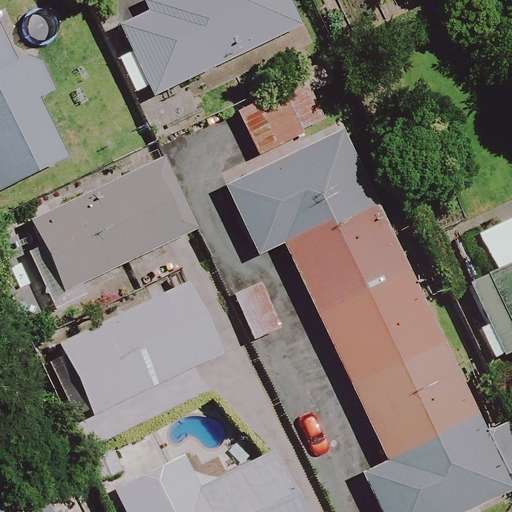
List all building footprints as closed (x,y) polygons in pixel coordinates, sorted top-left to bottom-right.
[(142,16),(96,38),(108,63),(128,104),(140,98),(144,106),(292,35),(275,0),(152,0),(137,7),(142,16)] [(0,56),(0,192),(56,164),(26,106),(45,96),(20,48),(0,58),(0,56)] [(290,79),(227,112),(251,158),(314,126),(290,79)] [(499,484),(511,477),(511,445),(501,421),(475,434),(334,135),(254,172),(215,191),(248,262),(274,250),(377,468),(353,479),(368,511),(469,511),(504,496),(499,484)] [(36,293),(49,321),(78,307),(70,291),(186,236),(153,165),(21,227),(49,286),(36,293)] [(511,354),(511,220),(468,240),(486,278),(460,289),(494,362),(511,354)] [(209,361),(176,292),(51,352),(84,421),(209,361)] [(287,511),(261,460),(191,495),(174,462),(104,497),(111,511),(287,511)]
